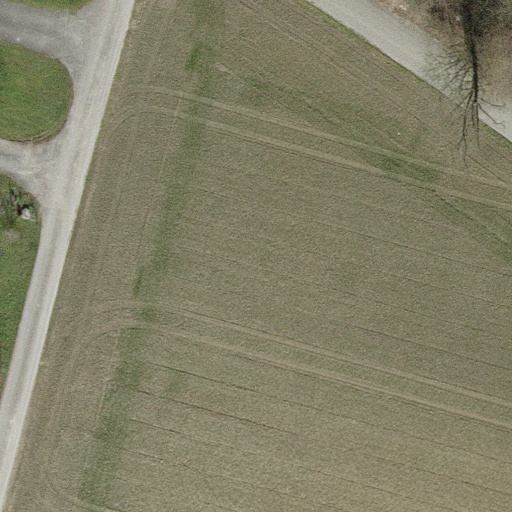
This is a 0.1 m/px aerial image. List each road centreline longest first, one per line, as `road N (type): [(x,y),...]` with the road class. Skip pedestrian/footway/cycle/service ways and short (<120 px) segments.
road 1 (track): [(0,476),(129,0)]
road 2 (track): [(327,0),(511,127)]
road 3 (track): [(0,11),(117,45)]
